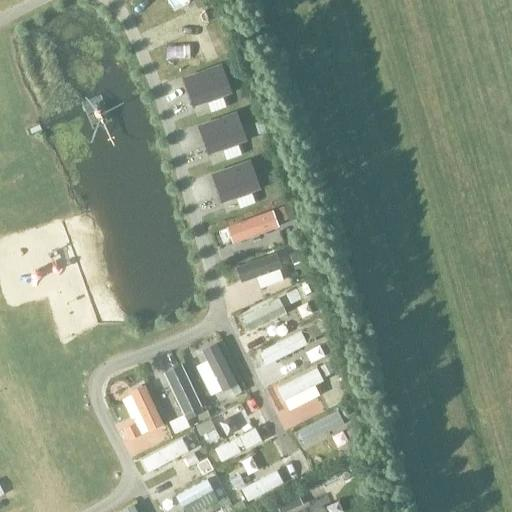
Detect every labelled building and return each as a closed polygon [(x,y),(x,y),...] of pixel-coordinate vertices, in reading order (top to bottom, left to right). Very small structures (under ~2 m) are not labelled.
[(219,67),(182,80),(193,108),(207,103),(223,97),(229,95),(219,67)] [(234,114),(197,128),(208,156),(223,150),(238,145),(244,142),(234,114)] [(248,163),(211,176),(222,204),(237,199),(252,193),(258,191),(248,163)] [(224,237),(275,225),(270,204),(219,215),(224,237)] [(237,277),(277,270),(273,247),(232,254),(237,277)] [(23,261),(22,276),(37,276),(37,268),(54,269),(55,263),(23,261)] [(296,281),(276,290),(282,303),(302,294),(296,281)] [(246,332),(261,330),(259,318),(280,315),(277,295),(241,301),(246,332)] [(260,361),(296,343),(289,328),(252,346),(260,361)] [(176,358),(162,364),(181,404),(195,397),(176,358)] [(312,361),(271,379),(279,399),(321,381),(312,361)] [(227,375),(214,378),(219,397),(231,394),(227,375)] [(145,379),(128,383),(139,429),(156,425),(145,379)] [(205,405),(216,399),(209,386),(198,392),(205,405)] [(294,424),(303,441),(345,419),(335,401),(294,424)] [(166,417),(170,427),(184,421),(180,411),(166,417)] [(218,433),(232,425),(226,413),(212,421),(218,433)] [(2,424),(14,444),(27,436),(14,416),(2,424)] [(135,417),(118,420),(121,439),(138,436),(135,417)] [(218,459),(258,437),(249,421),(209,442),(218,459)] [(332,443),(344,437),(338,425),(327,431),(332,443)] [(144,469),(185,448),(177,432),(136,454),(144,469)] [(234,458),(240,470),(253,464),(247,452),(234,458)] [(226,474),(240,499),(279,478),(271,464),(240,480),(234,470),(226,474)] [(45,471),(31,482),(44,498),(58,488),(45,471)] [(172,502),(209,489),(204,476),(167,488),(172,502)] [(135,511),(131,499),(116,504),(119,511),(135,511)] [(286,511),(322,511),(319,502),(286,511)]
